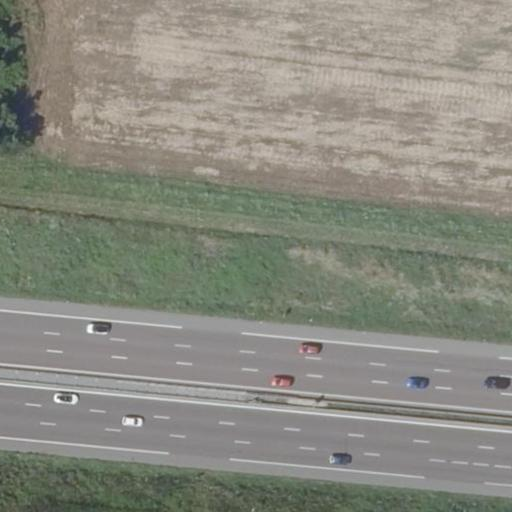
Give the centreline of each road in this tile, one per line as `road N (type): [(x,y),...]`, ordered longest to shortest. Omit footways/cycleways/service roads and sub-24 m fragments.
road 1 (motorway): [(511,385),(0,337)]
road 2 (motorway): [(0,414),(511,461)]
